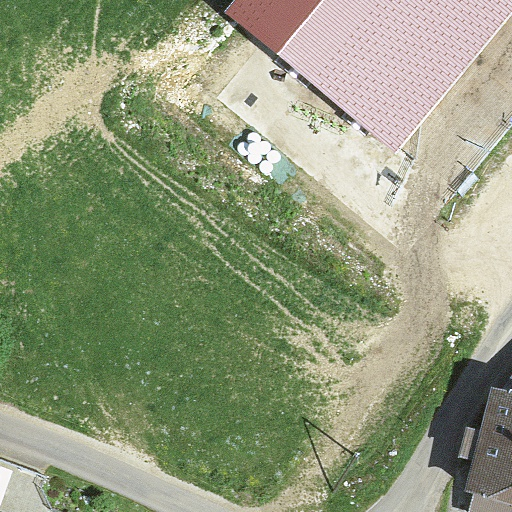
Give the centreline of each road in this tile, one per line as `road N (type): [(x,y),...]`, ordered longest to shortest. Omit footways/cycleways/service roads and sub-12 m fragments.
road 1 (unclassified): [(0,426),(199,511)]
road 2 (residential): [(394,511),(511,334)]
